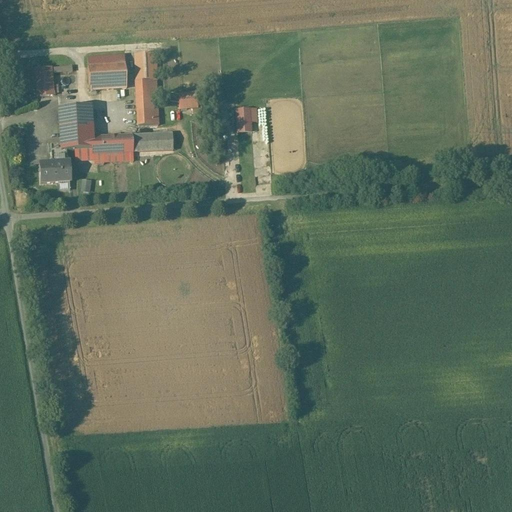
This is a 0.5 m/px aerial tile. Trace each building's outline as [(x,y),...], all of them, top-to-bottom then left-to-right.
[(137,127),(159,127),(156,55),(134,56),(137,127)] [(123,57),(86,59),(88,93),(125,91),(123,57)] [(51,70),(33,71),(36,99),(54,97),(51,70)] [(177,95),(179,112),(199,110),(198,93),(177,95)] [(90,107),(59,109),(61,152),(74,151),(75,166),(134,163),(134,154),(173,152),(172,135),(92,140),(90,107)] [(234,112),(236,135),(251,135),(249,111),(234,112)] [(37,168),(38,186),(69,185),(68,166),(37,168)] [(81,182),(79,194),(89,195),(90,183),(81,182)]
